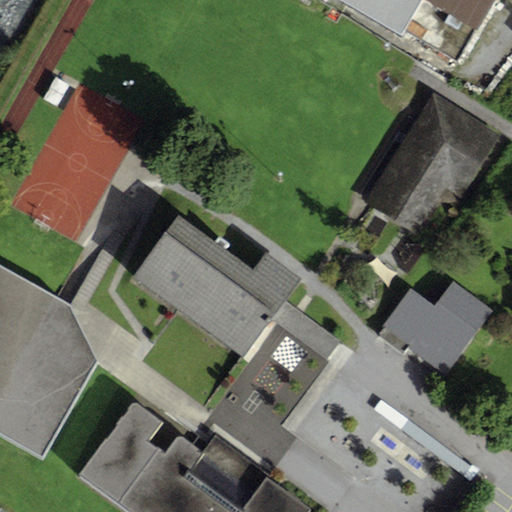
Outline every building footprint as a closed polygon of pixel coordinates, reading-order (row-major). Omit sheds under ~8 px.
[(349,0),(414,38),(436,0),(349,0)] [(436,0),(414,38),(457,63),(493,0),(436,0)] [(420,125),(428,129),(442,106),(435,101),(420,125)] [(446,182),(452,173),(468,182),(495,139),(442,106),(428,129),(420,125),(409,117),(399,132),(411,140),(372,203),(389,214),(395,204),(422,220),(446,182)] [(446,182),(461,192),(468,182),(452,173),(446,182)] [(416,231),(422,220),(395,204),(389,214),(416,231)] [(272,324),(268,321),(270,319),(284,301),(296,283),(265,261),(253,278),(179,223),(137,280),(242,357),(266,325),(269,328),(272,324)] [(0,436),(43,460),(98,363),(57,332),(70,308),(0,267),(0,436)] [(435,310),(411,292),(384,328),(385,329),(410,348),(445,373),(489,313),(453,286),(435,310)] [(327,361),(340,343),(284,301),(270,319),(327,361)] [(57,332),(98,363),(70,308),(57,332)] [(404,356),(410,348),(385,329),(379,337),(404,356)] [(309,511),(310,511),(268,480),(267,479),(263,484),(256,479),(255,478),(244,470),(242,469),(231,461),(230,460),(219,451),(218,451),(210,445),(203,454),(202,454),(184,440),(179,440),(175,442),(165,455),(148,443),(162,424),(136,406),(130,409),(79,477),(125,511),(309,511)] [(401,430),(464,476),(470,468),(408,422),(401,430)] [(268,480),(270,478),(215,437),(202,454),(203,454),(210,445),(218,451),(221,446),(223,446),(219,451),(230,460),(234,455),(235,456),(231,461),(242,469),(246,464),(247,465),(244,470),(255,478),(259,473),(260,474),(256,479),(263,484),(267,479),(268,480)]
